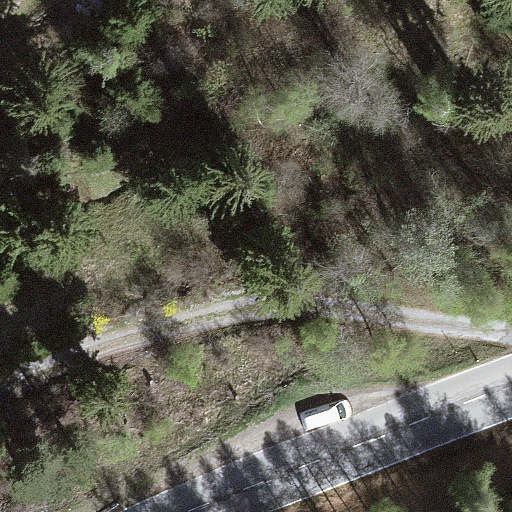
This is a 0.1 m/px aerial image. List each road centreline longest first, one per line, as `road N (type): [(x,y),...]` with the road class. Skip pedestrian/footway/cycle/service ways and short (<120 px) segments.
road 1 (track): [(511,332),(345,308),(244,308),(83,352),(0,399)]
road 2 (tertiary): [(511,384),(185,511)]
